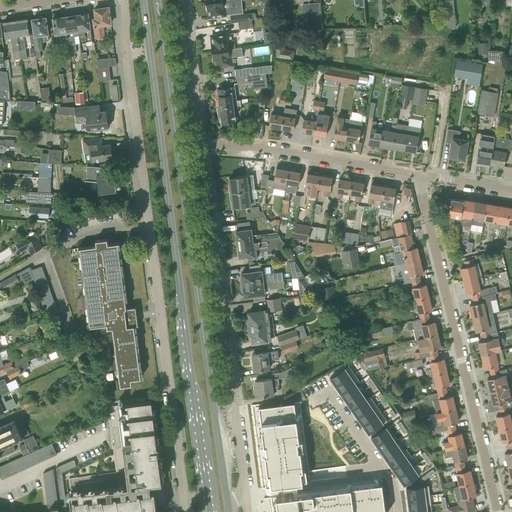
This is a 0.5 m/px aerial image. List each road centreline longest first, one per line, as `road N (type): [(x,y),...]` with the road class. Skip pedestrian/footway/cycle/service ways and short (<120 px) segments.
road 1 (secondary): [(227,511),(157,0)]
road 2 (secondary): [(142,0),(209,511)]
road 3 (residential): [(498,511),(416,176)]
road 4 (residential): [(244,485),(203,151)]
road 5 (residential): [(148,222),(184,511)]
road 6 (residential): [(124,0),(148,222)]
road 7 (residential): [(416,176),(267,151),(203,151)]
road 8 (residential): [(148,222),(93,228),(0,278)]
road 9 (residential): [(316,399),(329,392),(395,490),(397,511)]
road 10 (residential): [(203,151),(178,0)]
